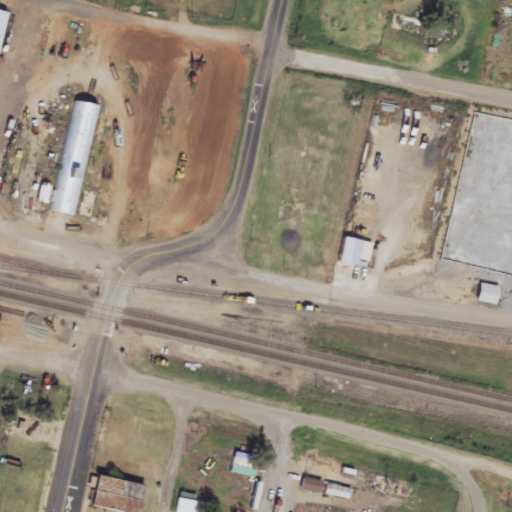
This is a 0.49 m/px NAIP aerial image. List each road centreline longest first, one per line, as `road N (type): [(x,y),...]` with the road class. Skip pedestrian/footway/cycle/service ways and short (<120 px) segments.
road 1 (residential): [(511,476),(0,361)]
road 2 (residential): [(511,325),(155,258),(0,220)]
road 3 (secondary): [(109,311),(125,275),(143,260),(194,247),(229,218),(282,0)]
road 4 (residential): [(511,101),(271,53)]
road 5 (secondary): [(66,511),(109,311)]
